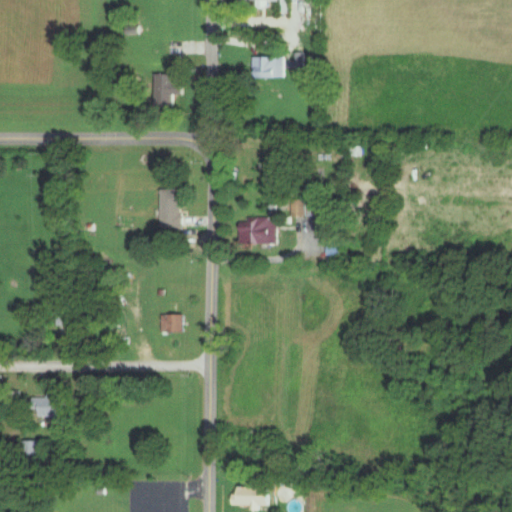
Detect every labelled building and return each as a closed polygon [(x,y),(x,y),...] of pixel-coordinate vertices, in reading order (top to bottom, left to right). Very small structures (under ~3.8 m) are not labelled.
[(307,66),(307,51),(297,52),(298,60),(290,60),(290,67),(307,66)] [(288,76),(287,55),(256,56),(257,77),(288,76)] [(186,82),(177,82),(177,74),(158,74),(159,106),(176,105),(176,94),(186,93),(186,82)] [(186,188),(164,188),(163,226),(186,226),(186,188)] [(317,199),(295,199),(295,214),(316,215),(317,199)] [(243,221),(243,243),(280,243),(280,217),(251,217),(252,221),(243,221)] [(71,313),(59,314),(59,325),(71,324),(71,313)] [(187,331),(186,313),(164,314),(164,331),(187,331)] [(42,416),(60,415),(60,395),(36,396),(36,407),(42,407),(42,416)] [(241,487),(242,494),(236,494),(236,505),(253,504),(253,510),(263,510),(263,505),(273,504),(273,486),(241,487)]
